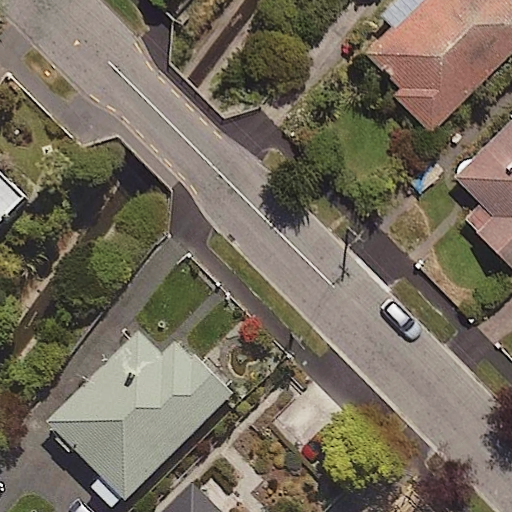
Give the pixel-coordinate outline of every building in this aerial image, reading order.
[(511,0),(403,0),(354,48),(423,118),(511,31),(511,0)] [(511,107),(451,168),(480,198),(462,215),(509,262),(511,259),(511,107)] [(0,168),(0,222),(27,196),(0,168)] [(47,422),(126,499),(234,390),(179,336),(163,352),(139,329),(47,422)] [(221,511),(189,480),(157,511),(221,511)]
